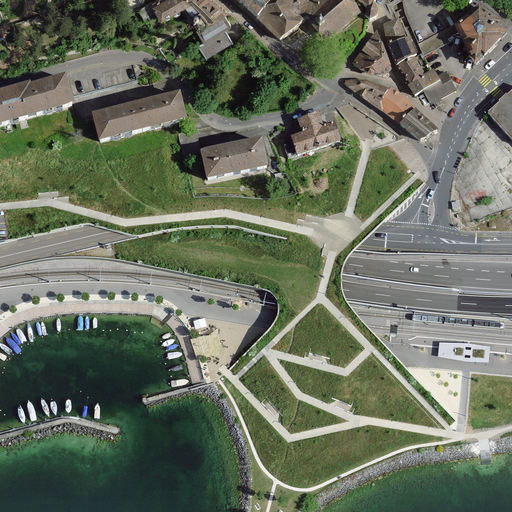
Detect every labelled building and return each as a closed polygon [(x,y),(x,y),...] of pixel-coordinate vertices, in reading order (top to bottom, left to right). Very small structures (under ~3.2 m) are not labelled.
[(159,0),(152,5),(161,20),(182,0),(159,0)] [(192,0),(200,7),(211,20),(226,11),(211,0),(192,0)] [(230,0),(280,42),(281,42),(310,19),(309,17),(330,0),(353,0),(367,10),(365,18),(370,23),(376,21),(378,15),(373,6),(376,0),(230,0)] [(351,0),(330,0),(309,17),(310,19),(327,41),(361,14),(356,9),(357,8),(351,0)] [(469,20),(458,29),(474,64),(476,67),(506,35),(497,26),(498,25),(472,7),(468,10),(468,13),(471,16),(468,18),(469,20)] [(226,11),(211,20),(196,29),(203,42),(225,29),(231,26),(226,11)] [(459,34),(447,11),(411,30),(423,53),(459,34)] [(398,23),(386,28),(389,49),(397,69),(415,98),(424,93),(441,84),(438,78),(434,72),(424,77),(414,59),(417,57),(410,41),(406,43),(398,23)] [(225,29),(203,42),(196,48),(207,60),(235,43),(225,29)] [(376,38),(354,66),(364,74),(383,78),(391,72),(378,36),(376,38)] [(441,84),(424,93),(431,107),(457,93),(447,73),(438,78),(441,84)] [(64,78),(0,94),(0,126),(72,107),(64,78)] [(348,83),(346,86),(381,111),(384,109),(391,114),(402,126),(401,127),(421,143),(425,142),(438,135),(416,114),(404,101),(389,93),(367,84),(348,83)] [(511,91),(488,114),(511,139),(511,91)] [(178,93),(90,113),(96,144),(185,124),(178,93)] [(298,138),(283,143),(289,160),(340,143),(335,126),(323,130),(318,116),(299,123),(300,124),(294,126),(298,138)] [(262,139),(199,152),(205,181),(268,168),(262,139)] [(469,344),(439,343),(438,357),(467,362),(488,363),(490,348),(469,344)]
